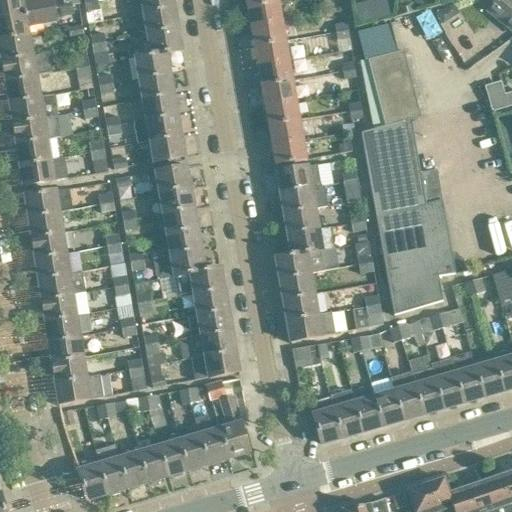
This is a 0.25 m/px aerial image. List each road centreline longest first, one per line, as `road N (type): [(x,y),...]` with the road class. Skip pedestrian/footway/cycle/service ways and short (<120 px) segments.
road 1 (residential): [(286,486),(199,0)]
road 2 (tertiary): [(286,486),(511,420)]
road 3 (residential): [(45,511),(20,429),(0,303)]
